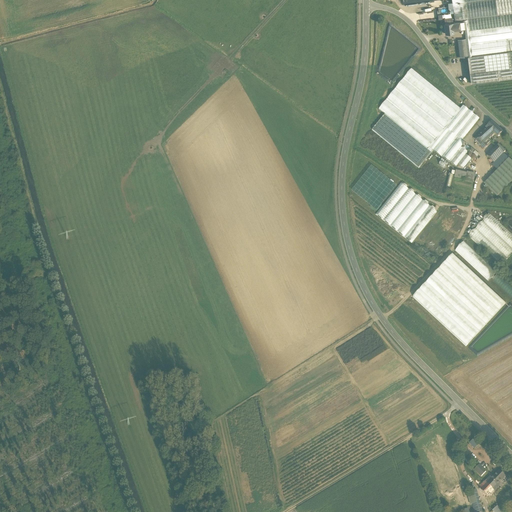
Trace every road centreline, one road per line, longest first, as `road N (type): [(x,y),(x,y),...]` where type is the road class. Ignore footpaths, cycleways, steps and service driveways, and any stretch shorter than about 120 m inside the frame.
road 1 (tertiary): [(365,1),(362,75),(342,168),(353,260),(387,326),(511,456)]
road 2 (track): [(285,0),(147,150)]
road 3 (tertiary): [(511,135),(459,89),(406,18),(365,1)]
road 4 (track): [(282,511),(445,415)]
